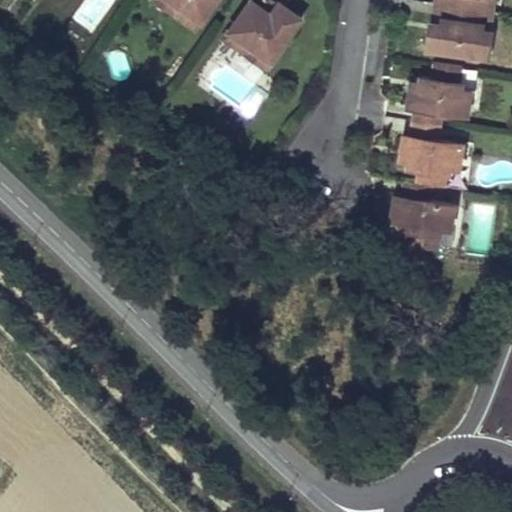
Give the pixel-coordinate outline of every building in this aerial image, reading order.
[(176,0),(176,1),(197,15),(207,0),(176,0)] [(244,0),(226,26),(247,40),(252,32),(273,46),(294,16),(274,2),(275,0),(244,0)] [(302,5),(295,0),(275,0),(274,2),(294,16),(302,5)] [(485,0),(434,0),(433,11),(447,13),(444,35),(489,42),(492,18),(483,17),(485,0)] [(492,18),(494,0),(485,0),(483,17),(492,18)] [(447,13),(433,11),(430,33),(444,35),(447,13)] [(252,32),(247,40),(267,54),(273,46),(252,32)] [(465,53),(435,49),(433,64),(424,63),(423,68),(422,78),(418,77),(411,82),(417,90),(414,107),(444,111),(446,96),(468,99),(472,75),(462,74),(465,53)] [(423,68),(413,66),(411,82),(418,77),(422,78),(423,68)] [(444,111),(414,107),(412,124),(404,130),(410,137),(413,137),(412,147),(411,152),(421,153),(418,168),(435,170),(448,172),(451,152),(461,153),(464,129),(442,126),(444,111)] [(402,146),(412,147),(413,137),(410,137),(404,130),(402,146)] [(418,168),(406,166),(403,183),(395,189),(401,196),(405,196),(402,211),(412,213),(409,228),(440,232),(442,211),(452,212),(456,189),(433,185),(435,170),(418,168)] [(401,196),(395,189),(393,205),(403,206),(405,196),(401,196)]
